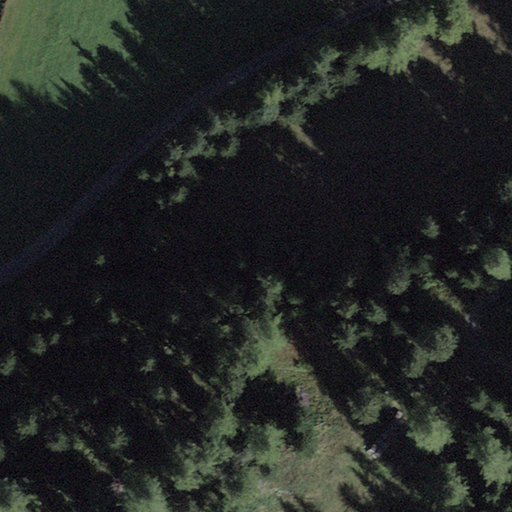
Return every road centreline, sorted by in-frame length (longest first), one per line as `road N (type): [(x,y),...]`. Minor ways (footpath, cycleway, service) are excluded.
road 1 (track): [(388,0),(252,67),(178,114),(35,255),(0,276)]
road 2 (track): [(511,275),(470,321),(483,359),(511,371)]
